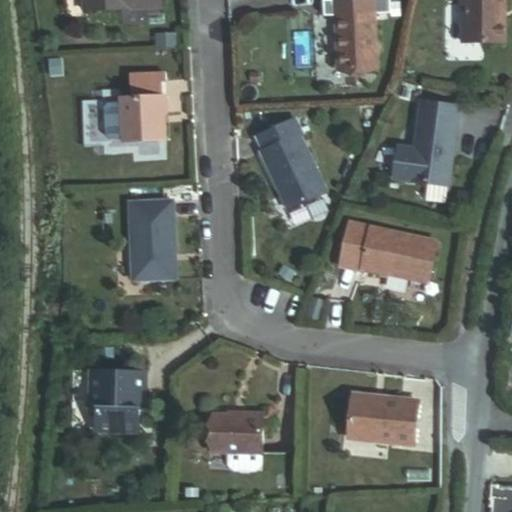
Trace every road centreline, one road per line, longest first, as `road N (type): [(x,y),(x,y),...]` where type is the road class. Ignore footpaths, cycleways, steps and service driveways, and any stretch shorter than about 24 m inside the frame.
road 1 (residential): [(482,368),(324,355),(241,324),(233,303),(215,0)]
road 2 (residential): [(511,207),(482,368)]
